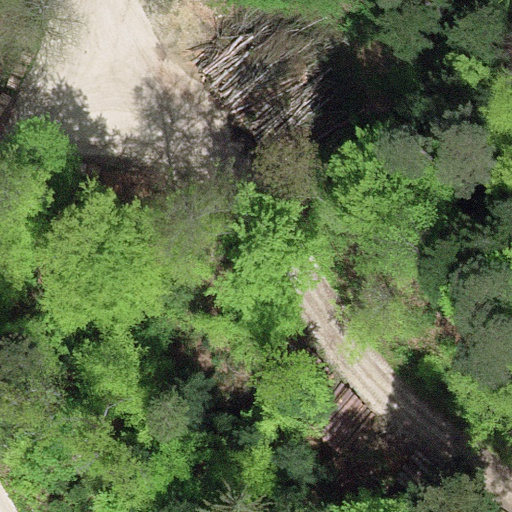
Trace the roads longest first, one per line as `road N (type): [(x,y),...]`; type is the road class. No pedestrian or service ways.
road 1 (track): [(511,493),(428,432),(372,373),(241,192),(94,88)]
road 2 (track): [(83,0),(94,88),(0,168)]
